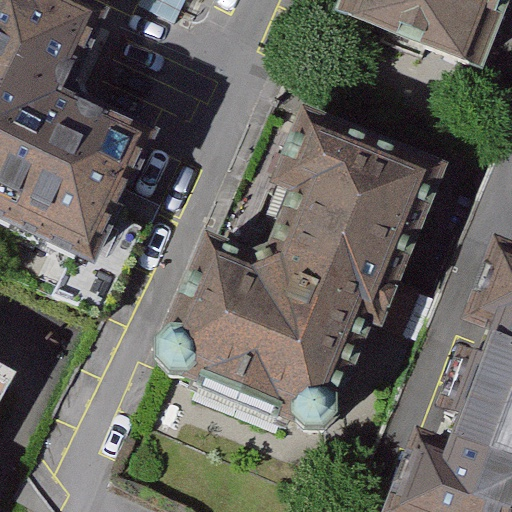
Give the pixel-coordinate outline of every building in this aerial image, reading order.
[(96,25),(42,0),(0,0),(0,225),(74,259),(88,266),(112,215),(144,148),(57,108),(96,25)] [(362,0),(354,20),(484,73),(508,19),(500,16),(506,0),(362,0)] [(461,171),(313,110),(282,189),(299,196),(279,253),(263,259),(220,242),(178,337),(161,349),(162,373),(177,386),(191,387),(207,396),(209,384),(289,415),(286,426),(302,433),(314,443),(339,442),(351,429),(352,417),(384,332),(395,338),(461,171)] [(151,233),(112,215),(88,266),(74,259),(54,301),(107,326),(151,233)] [(473,398),(511,412),(511,249),(498,244),(466,331),(494,341),(473,398)] [(0,403),(12,383),(0,376),(0,403)] [(511,511),(511,412),(473,398),(449,461),(415,449),(391,511),(511,511)]
